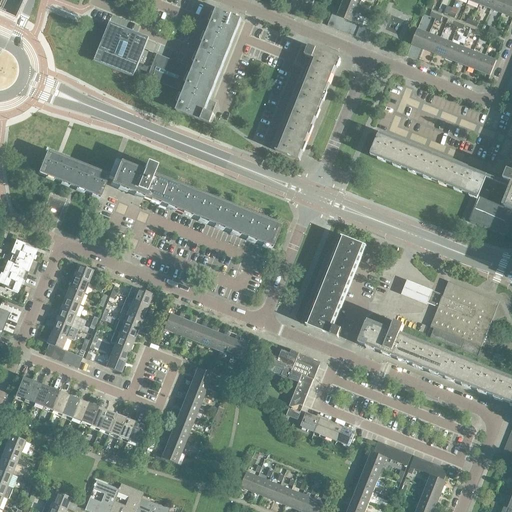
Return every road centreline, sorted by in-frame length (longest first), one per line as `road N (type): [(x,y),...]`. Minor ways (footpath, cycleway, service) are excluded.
road 1 (tertiary): [(315,196),(75,101)]
road 2 (residential): [(339,352),(318,406),(479,469)]
road 3 (residential): [(479,469),(494,417),(345,355)]
road 4 (tertiary): [(511,271),(315,196)]
road 5 (residential): [(409,74),(390,117),(507,161),(511,150)]
road 6 (residential): [(264,323),(123,267)]
road 7 (residential): [(315,196),(369,58)]
road 8 (residential): [(264,323),(315,196)]
road 9 (residential): [(102,259),(122,208),(142,216),(123,267)]
road 10 (residential): [(511,66),(489,101),(409,74)]
road 11 (residential): [(129,398),(14,353)]
road 12 (residential): [(14,353),(61,242)]
road 13 (unknown): [(511,141),(401,92)]
